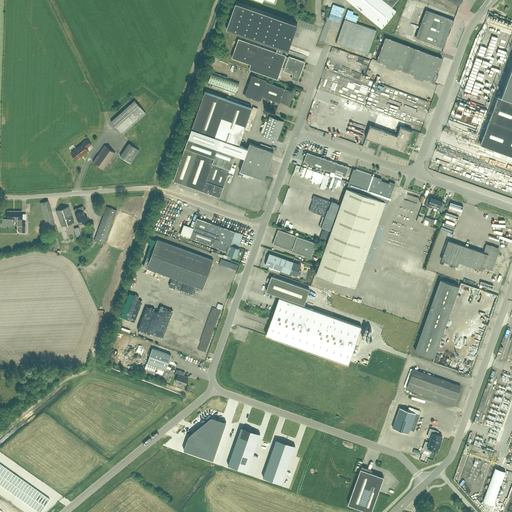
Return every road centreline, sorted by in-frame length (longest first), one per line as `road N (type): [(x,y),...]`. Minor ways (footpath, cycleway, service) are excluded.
road 1 (unclassified): [(262,225),(154,187),(0,195)]
road 2 (unclassified): [(425,482),(393,452),(214,388)]
road 3 (tertiary): [(437,470),(450,458),(511,284)]
road 4 (unclassified): [(214,388),(64,511)]
road 5 (tertiary): [(414,173),(473,21),(491,0)]
road 6 (unknown): [(511,284),(432,256),(447,224),(500,240)]
road 7 (unclassified): [(214,388),(214,364),(262,225)]
road 8 (unclassified): [(295,132),(414,173)]
